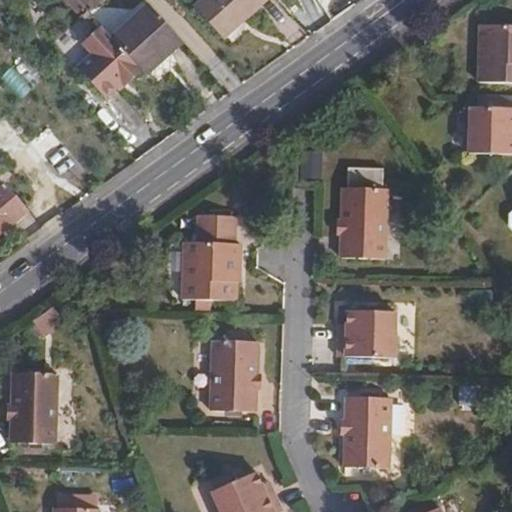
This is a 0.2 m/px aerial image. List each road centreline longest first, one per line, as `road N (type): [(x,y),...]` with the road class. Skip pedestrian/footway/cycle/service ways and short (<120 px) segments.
road 1 (tertiary): [(0,294),(410,0)]
road 2 (residential): [(297,257),(296,442),(327,511)]
